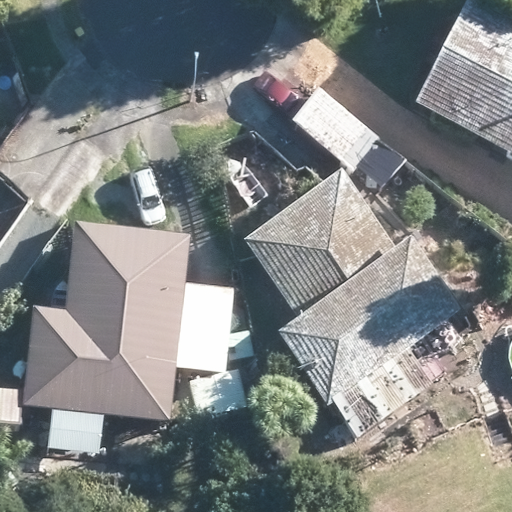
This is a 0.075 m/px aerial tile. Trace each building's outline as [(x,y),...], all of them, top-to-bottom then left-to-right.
[(511,23),(475,5),(420,109),(511,157),(511,23)] [(99,98),(70,75),(0,162),(0,172),(61,222),(109,162),(72,133),(99,98)] [(355,174),(382,142),(322,91),(296,123),(355,174)] [(328,190),(250,245),(306,323),(284,340),(333,411),(469,314),(418,244),(403,255),(347,176),(328,190)] [(197,240),(160,236),(81,227),(71,317),(38,314),(27,413),(167,427),(174,429),(180,374),(227,379),(237,297),(191,291),(197,240)] [(417,396),(445,379),(428,350),(400,368),(417,396)] [(280,465),(274,433),(239,440),(246,471),(280,465)]
